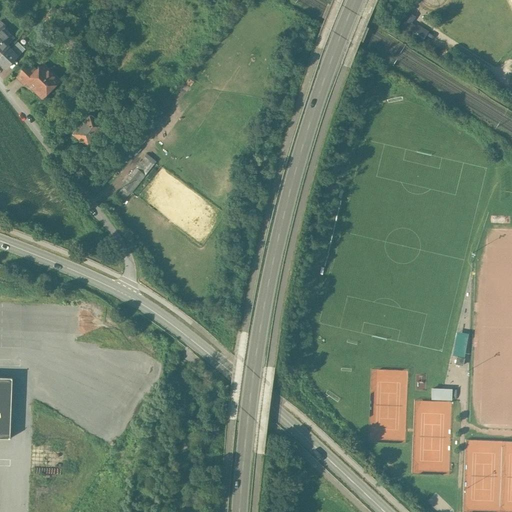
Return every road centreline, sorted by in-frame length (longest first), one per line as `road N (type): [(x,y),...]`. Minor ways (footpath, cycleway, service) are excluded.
road 1 (primary): [(239,511),(277,241),(318,91),(355,0)]
road 2 (primary): [(384,511),(198,341),(123,293)]
road 3 (unclassified): [(123,293),(131,272),(121,243),(0,85)]
road 4 (primary): [(123,293),(0,242)]
